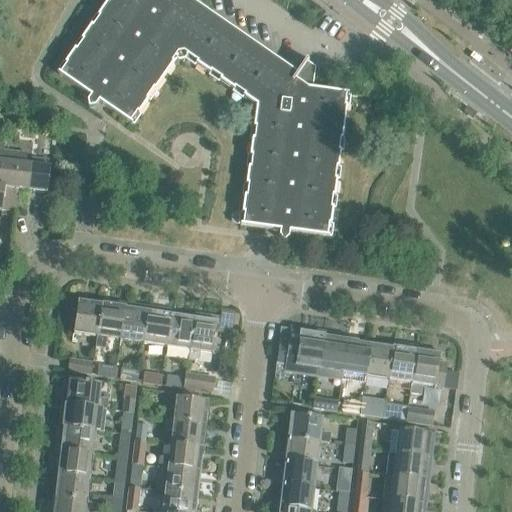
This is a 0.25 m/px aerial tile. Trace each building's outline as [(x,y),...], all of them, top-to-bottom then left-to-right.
[(108,0),(56,76),(87,98),(84,102),(85,109),(92,108),(96,103),(129,127),(178,56),(254,108),(238,228),(277,233),(276,239),(280,244),(285,240),(286,234),(327,240),(347,96),(310,91),(312,74),(302,67),(296,75),(189,2),(190,0),(108,0)] [(511,0),(482,0),(511,17),(511,0)] [(56,126),(58,111),(45,109),(43,124),(56,126)] [(14,124),(2,122),(1,133),(12,134),(14,124)] [(8,190),(16,191),(46,195),(49,170),(31,168),(22,167),(23,156),(0,152),(0,188),(4,189),(3,190),(8,190)] [(0,214),(13,216),(16,191),(8,190),(3,190),(4,189),(0,188),(0,214)] [(75,302),(70,337),(94,340),(99,306),(75,302)] [(123,309),(123,305),(108,303),(107,307),(99,306),(94,340),(117,344),(123,309)] [(117,344),(141,347),(146,313),(146,309),(132,307),(132,311),(123,309),(117,344)] [(169,316),(146,313),(141,347),(164,351),(169,316)] [(229,334),(232,315),(218,313),(215,332),(229,334)] [(187,354),(192,320),(169,316),(164,351),(187,354)] [(213,341),(216,320),(201,317),(200,321),(192,320),(187,354),(186,363),(193,364),(196,362),(197,356),(210,358),(210,357),(216,355),(217,344),(213,341)] [(322,335),(301,331),(290,330),(283,374),(291,375),(295,372),(303,373),(306,377),(316,378),(317,372),(321,340),(322,335)] [(316,378),(318,379),(318,375),(326,376),(329,380),(339,382),(340,376),(344,343),(345,338),(331,336),(331,341),(323,340),(324,335),(322,335),(321,340),(317,372),(316,378)] [(363,379),(368,347),(344,343),(340,376),(363,379)] [(391,350),(386,383),(409,386),(414,349),(392,345),(391,350)] [(391,350),(368,347),(363,379),(386,383),(391,350)] [(410,386),(408,396),(420,397),(421,388),(442,391),(452,393),(455,377),(445,375),(446,365),(438,364),(439,353),(425,351),(425,355),(416,354),(416,350),(417,349),(414,349),(409,386),(410,386)] [(90,377),(92,364),(68,361),(66,373),(90,377)] [(113,381),(115,370),(97,367),(96,378),(113,381)] [(137,384),(138,373),(121,371),(119,382),(137,384)] [(160,388),(161,377),(143,374),(142,385),(160,388)] [(181,392),(210,396),(212,382),(183,377),(183,380),(181,392)] [(166,390),(181,392),(183,380),(168,378),(166,390)] [(65,407),(98,411),(106,412),(107,401),(99,400),(100,387),(81,384),(82,381),(70,380),(69,382),(68,383),(62,382),(60,398),(62,398),(61,406),(65,407)] [(123,400),(121,413),(133,415),(134,402),(123,400)] [(166,423),(205,428),(207,404),(174,400),(172,423),(166,422),(166,423)] [(336,414),(338,403),(319,400),(318,411),(336,414)] [(148,421),(150,403),(139,402),(136,420),(148,421)] [(357,417),(359,406),(343,404),(341,415),(357,417)] [(384,410),(382,421),(403,424),(405,408),(406,408),(385,404),(384,410)] [(61,406),(58,428),(95,434),(103,435),(106,412),(98,411),(65,407),(61,406)] [(384,410),(359,406),(357,417),(382,421),(384,410)] [(405,408),(403,424),(428,427),(430,412),(405,408)] [(133,415),(121,413),(119,431),(131,432),(133,415)] [(286,440),(319,444),(329,445),(330,435),(320,434),(322,420),(289,416),(286,440)] [(203,451),(203,450),(202,450),(205,428),(166,423),(164,432),(171,433),(169,447),(203,451)] [(363,423),(358,451),(369,453),(373,425),(363,423)] [(145,445),(147,427),(136,425),(134,443),(145,445)] [(54,452),(59,453),(92,457),(95,434),(58,428),(57,428),(54,452)] [(345,430),(343,447),(354,448),(356,431),(345,430)] [(390,432),(388,455),(427,460),(431,460),(433,447),(429,446),(430,438),(434,438),(435,433),(417,431),(417,435),(397,432),(397,433),(390,432)] [(116,459),(116,460),(127,461),(130,437),(119,436),(117,454),(118,454),(117,460),(116,459)] [(284,464),(316,467),(319,444),(286,440),(284,464)] [(202,460),(203,451),(169,447),(168,457),(162,458),(161,469),(199,474),(201,460),(202,460)] [(343,447),(341,463),(352,465),(354,448),(343,447)] [(133,448),(131,466),(142,467),(144,449),(133,448)] [(89,480),(92,457),(59,453),(56,476),(89,480)] [(426,469),(427,460),(388,455),(385,479),(424,484),(425,483),(429,483),(430,469),(426,469)] [(356,475),(367,477),(369,458),(358,457),(356,475)] [(122,478),(121,484),(124,484),(127,461),(116,460),(113,477),(122,478)] [(314,491),(316,467),(284,464),(281,487),(314,491)] [(139,490),(142,467),(131,466),(128,489),(139,490)] [(165,480),(163,493),(196,497),(199,474),(161,469),(157,469),(156,479),(165,480)] [(364,500),(367,477),(356,475),(353,499),(364,500)] [(56,476),(53,499),(86,503),(89,480),(56,476)] [(384,503),(388,503),(422,507),(422,506),(426,506),(428,490),(424,490),(424,484),(385,479),(383,489),(385,491),(384,503)] [(339,482),(338,494),(349,495),(350,483),(339,482)] [(281,487),(278,510),(293,511),(311,511),(314,491),(281,487)] [(136,511),(139,490),(128,489),(125,511),(136,511)] [(163,493),(160,511),(194,511),(196,497),(163,493)] [(342,511),(346,511),(349,495),(338,494),(336,511),(342,511)] [(122,500),(103,497),(102,505),(121,507),(122,500)] [(85,511),(86,503),(53,499),(51,511),(85,511)] [(362,511),(364,500),(353,499),(351,511),(362,511)] [(421,511),(422,507),(388,503),(384,503),(382,503),(381,510),(382,511),(421,511)]
